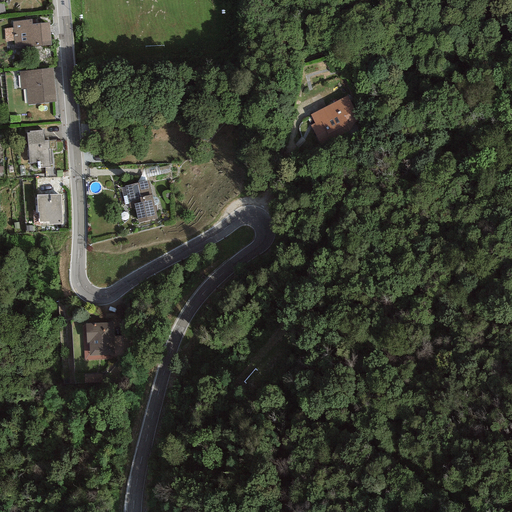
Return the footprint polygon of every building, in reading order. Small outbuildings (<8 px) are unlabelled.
[(51,45),(48,22),(32,24),(31,20),(12,22),(13,28),(4,29),(5,41),(13,41),(14,49),(51,45)] [(53,68),(19,72),(20,89),(26,88),(28,105),(56,102),(53,68)] [(347,95),(310,114),(314,123),(310,125),(320,145),(362,124),(347,95)] [(43,130),(29,131),(29,133),(27,133),(29,163),(37,162),(37,168),(50,167),(49,164),(51,164),(50,149),(56,149),(56,140),(48,141),(48,140),(44,140),(43,130)] [(157,219),(148,181),(124,186),(124,187),(128,203),(130,209),(134,208),(138,223),(157,219)] [(128,203),(124,187),(120,188),(124,204),(128,203)] [(61,194),(36,195),(37,212),(39,212),(39,222),(48,222),(48,225),(62,224),(61,194)] [(112,322),(85,324),(87,351),(83,351),(84,360),(109,359),(109,355),(114,355),(112,322)]
